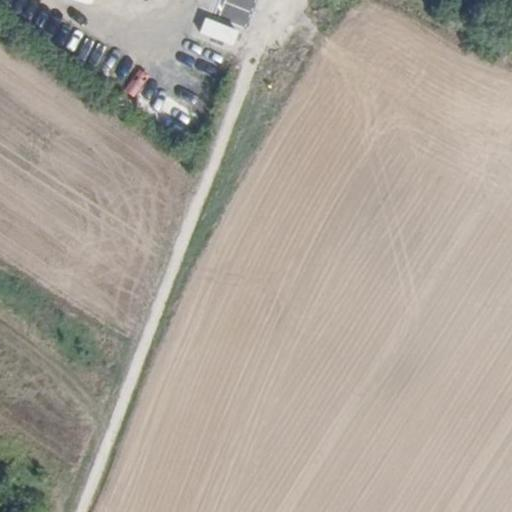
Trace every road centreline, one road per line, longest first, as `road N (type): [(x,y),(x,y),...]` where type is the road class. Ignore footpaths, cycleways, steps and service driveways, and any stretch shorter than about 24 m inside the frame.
road 1 (track): [(73,511),(247,61)]
road 2 (unknown): [(92,0),(158,29),(201,0)]
